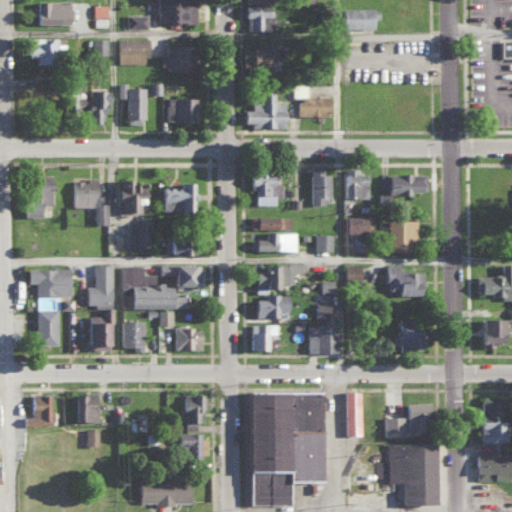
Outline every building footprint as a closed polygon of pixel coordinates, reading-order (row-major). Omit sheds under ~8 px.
[(66,0),(57,0),(33,0),(33,23),(66,24),(66,0)] [(184,22),(184,0),(153,0),(154,23),(184,22)] [(265,3),(243,4),(243,30),(271,29),(270,11),(265,11),(265,3)] [(104,16),(105,4),(91,4),(90,15),(104,16)] [(339,7),(339,27),(371,27),(371,18),(377,18),(376,7),(339,7)] [(144,13),(124,14),(125,28),(144,27),(144,13)] [(34,56),(35,63),(57,62),(56,37),(25,38),(25,56),(34,56)] [(105,54),(105,37),(89,37),(89,54),(105,54)] [(114,62),(144,61),(144,37),(114,37),(114,62)] [(241,48),(242,70),(272,69),(271,42),(256,43),(256,47),(241,48)] [(163,55),(158,55),(158,69),(190,68),(189,43),(162,44),(163,55)] [(123,123),(141,122),(140,86),(124,86),(124,82),(115,82),(115,97),(123,97),(123,123)] [(327,114),(326,95),(303,96),(303,85),(299,86),(299,100),(294,100),(295,115),(327,114)] [(101,121),(101,102),(108,102),(108,90),(85,89),(85,120),(101,121)] [(282,126),(281,101),(273,101),(272,90),(259,90),(259,101),(249,101),(249,109),(240,109),(240,122),(248,122),(248,127),(282,126)] [(193,97),(164,96),(163,120),(192,121),(193,97)] [(342,195),(364,196),(365,172),(355,171),(355,166),(343,166),(342,195)] [(273,203),(273,196),(280,196),(280,182),(270,182),(270,170),(247,170),(247,184),(252,184),(253,204),(273,203)] [(328,170),(307,170),(306,202),(321,202),(321,194),(327,194),(328,170)] [(377,191),(409,191),(409,189),(420,189),(420,172),(378,171),(377,191)] [(48,201),(48,174),(24,174),(24,216),(38,216),(38,201),(48,201)] [(70,205),(91,205),(92,224),(105,223),(105,202),(94,203),(94,178),(70,179),(70,205)] [(141,202),(142,183),(131,183),(131,179),(114,178),(113,205),(116,205),(116,211),(137,212),(137,202),(141,202)] [(193,181),(177,182),(177,186),(158,187),(159,210),(191,209),(191,200),(193,200),(193,181)] [(248,226),(288,227),(289,215),(248,214),(248,226)] [(341,214),(341,231),(370,231),(369,214),(341,214)] [(414,218),(386,217),(385,249),(406,249),(406,239),(413,239),(414,218)] [(149,221),(131,221),(130,248),(148,248),(149,221)] [(293,230),(263,229),(263,236),(251,236),(251,248),(293,249),(293,230)] [(312,249),(329,249),(330,233),(313,232),(312,249)] [(166,251),(196,252),(197,235),(166,234),(166,251)] [(299,261),(274,261),(274,282),(290,282),(290,271),(300,270),(299,261)] [(91,284),(83,284),(83,303),(108,303),(107,262),(90,263),(91,284)] [(200,286),(201,263),(156,262),(156,272),(171,273),(171,285),(200,286)] [(273,284),(273,262),(260,262),(260,268),(251,268),(252,285),(273,284)] [(419,293),(420,269),(395,268),(395,262),(383,262),(382,288),(395,288),(395,293),(419,293)] [(508,262),(497,262),(498,273),(473,273),(473,291),(498,291),(498,297),(509,297),(508,262)] [(118,292),(125,292),(125,306),(167,305),(167,281),(152,281),(152,272),(139,272),(139,263),(118,263),(118,292)] [(341,278),(357,278),(357,263),(340,264),(341,278)] [(65,265),(24,267),(24,281),(33,280),(34,294),(66,293),(65,265)] [(330,291),(331,278),(317,278),(317,290),(330,291)] [(285,292),(262,292),(262,297),(251,297),(252,315),(275,314),(275,309),(285,308),(285,292)] [(184,293),(169,293),(169,306),(184,306),(184,293)] [(107,305),(99,305),(99,313),(86,314),(86,348),(108,347),(107,305)] [(33,342),(53,342),(54,308),(33,307),(33,342)] [(155,322),(170,323),(170,308),(155,308),(155,322)] [(498,315),(476,315),(477,343),(498,343),(498,315)] [(390,333),(391,344),(424,344),(423,317),(396,317),(396,333),(390,333)] [(119,345),(140,346),(140,318),(119,318),(119,345)] [(273,333),(273,322),(248,321),(247,347),(266,347),(266,332),(273,333)] [(304,350),(334,350),(334,323),(304,322),(304,350)] [(171,346),(197,347),(198,326),(171,325),(171,346)] [(317,478),(316,388),(243,389),(244,502),(285,502),(285,479),(317,478)] [(342,432),(358,432),(357,388),(341,389),(342,432)] [(73,419),(94,419),(93,391),(72,391),(73,419)] [(48,424),(48,392),(29,393),(29,415),(21,415),(21,424),(48,424)] [(202,419),(201,392),(179,392),(180,420),(202,419)] [(477,397),(477,440),(504,440),(503,418),(501,418),(500,397),(477,397)] [(425,400),(403,401),(403,429),(421,428),(421,417),(425,417),(425,400)] [(402,434),(401,414),(381,414),(381,434),(402,434)] [(95,426),(83,426),(83,443),(95,444),(95,426)] [(197,430),(174,430),(174,456),(204,456),(204,436),(197,436),(197,430)] [(432,501),(432,440),(384,441),(384,459),(374,459),(374,475),(385,475),(385,480),(398,480),(399,501),(432,501)] [(511,452),(473,453),(473,478),(511,476),(511,452)] [(186,501),(186,476),(135,477),(135,501),(186,501)]
